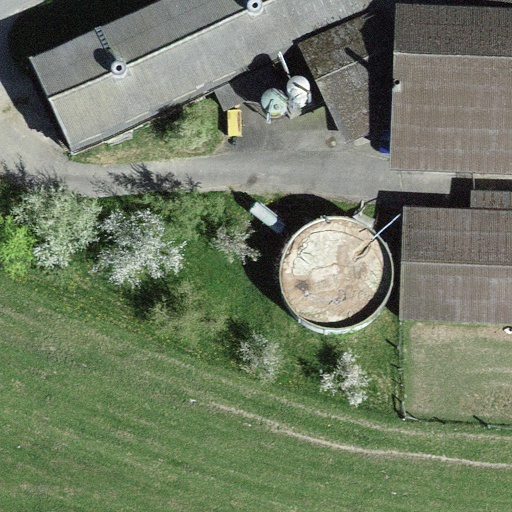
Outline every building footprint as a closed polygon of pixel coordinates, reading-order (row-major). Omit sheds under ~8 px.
[(161,0),(28,62),(71,155),(306,46),(337,113),(400,84),(361,0),(161,0)] [(511,0),(486,0),(490,5),(509,10),(511,7),(511,0)] [(511,58),(403,54),(398,160),(511,165),(511,58)] [(511,216),(406,213),(401,319),(511,324),(511,216)] [(279,302),(290,320),(308,334),(330,339),(353,336),(372,324),(386,305),(391,282),(386,259),(372,240),(352,227),(329,225),(308,230),(291,243),(280,260),(276,281),(279,302)]
